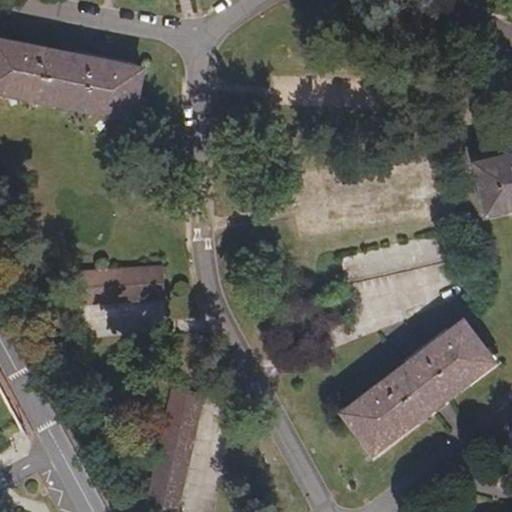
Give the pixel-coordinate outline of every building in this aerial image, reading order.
[(0,40),(0,91),(134,118),(143,69),(0,40)] [(511,155),(477,164),(488,212),(511,206),(511,155)] [(463,258),(456,228),(339,255),(346,285),(463,258)] [(164,268),(73,273),(74,303),(166,299),(164,268)] [(343,412),(373,452),(493,362),(463,322),(343,412)] [(177,511),(203,395),(172,389),(147,507),(174,511),(177,511)]
